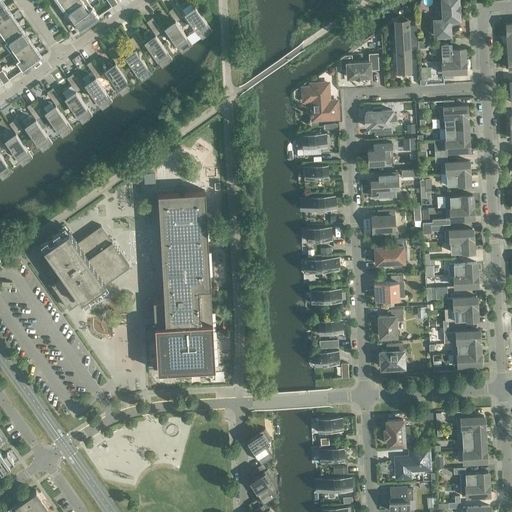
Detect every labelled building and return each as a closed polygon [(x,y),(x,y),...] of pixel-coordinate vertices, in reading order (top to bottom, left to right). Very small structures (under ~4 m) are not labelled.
[(85,0),(67,0),(61,4),(67,13),(85,0)] [(92,7),(87,0),(85,0),(67,13),(73,21),(92,7)] [(443,19),(434,19),(435,36),(450,35),(450,20),(459,20),(459,11),(461,11),(460,11),(460,5),(460,4),(458,4),(458,0),(438,0),(439,6),(442,6),(443,19)] [(0,22),(12,14),(6,6),(0,10),(0,22)] [(212,30),(195,6),(195,7),(195,8),(186,14),(202,37),(212,30)] [(99,16),(92,7),(73,21),(79,30),(86,25),(86,24),(89,22),(89,23),(99,16)] [(169,11),(175,20),(176,21),(182,17),(175,7),(169,11)] [(18,23),(12,14),(0,22),(0,34),(1,34),(2,34),(18,23)] [(147,22),(155,34),(156,35),(162,31),(152,18),(147,22)] [(192,44),(176,21),(175,20),(175,21),(175,22),(166,28),(182,51),(192,44)] [(418,46),(418,47),(423,46),(423,40),(417,41),(416,21),(416,24),(409,25),(409,23),(408,23),(407,20),(396,28),(396,30),(396,35),(394,35),(394,33),(395,53),(395,52),(397,52),(398,64),(410,64),(409,47),(418,46)] [(24,31),(18,23),(2,34),(7,42),(24,31)] [(30,39),(24,31),(7,42),(4,45),(10,53),(30,39)] [(172,58),(156,35),(155,34),(155,35),(155,36),(146,42),(162,65),(172,58)] [(129,39),(135,48),(136,50),(142,45),(135,35),(129,39)] [(35,48),(30,39),(10,53),(16,61),(35,48)] [(441,43),(442,61),(465,59),(464,48),(451,49),(451,43),(441,43)] [(107,50),(115,62),(116,64),(122,60),(112,46),(107,50)] [(42,56),(35,48),(16,61),(22,70),(32,63),(31,63),(34,61),(42,56)] [(152,72),(136,50),(135,48),(135,49),(135,50),(126,56),(142,79),(152,72)] [(345,55),(340,58),(341,69),(347,68),(347,77),(356,77),(357,77),(361,76),(361,77),(362,77),(362,76),(371,76),(370,70),(378,69),(378,53),(369,54),(369,61),(352,62),(352,55),(345,55)] [(465,71),(465,59),(442,61),(437,61),(438,72),(443,72),(443,78),(453,77),(452,71),(465,71)] [(87,64),(95,76),(96,78),(102,74),(93,60),(87,64)] [(132,86),(116,64),(115,62),(115,63),(116,64),(106,70),(122,93),(132,86)] [(2,70),(0,70),(0,78),(3,83),(9,79),(2,70)] [(67,78),(75,90),(76,92),(82,88),(73,74),(67,78)] [(112,100),(96,78),(95,76),(95,77),(96,78),(86,85),(102,107),(112,100)] [(337,101),(329,101),(328,83),(311,84),(311,87),(306,88),(307,101),(312,100),(312,112),(310,112),(311,122),(318,121),(318,119),(338,118),(337,101)] [(47,92),(55,105),(56,106),(62,102),(53,88),(47,92)] [(92,114),(76,92),(75,90),(75,91),(76,92),(66,99),(82,121),(92,114)] [(439,107),(440,118),(467,116),(466,105),(453,106),(453,100),(443,100),(444,106),(439,107)] [(27,106),(36,119),(36,120),(42,116),(33,102),(27,106)] [(72,128),(56,106),(55,105),(56,106),(46,113),(62,135),(72,128)] [(368,127),(374,127),(374,135),(387,134),(387,126),(393,126),(393,122),(396,122),(396,113),(392,114),(392,110),(381,110),(381,107),(373,107),(373,111),(367,111),(367,115),(365,115),(365,124),(368,123),(368,127)] [(467,127),(467,116),(440,118),(440,129),(445,128),(467,127)] [(52,142),(36,120),(36,119),(35,119),(36,120),(26,127),(42,149),(52,142)] [(9,124),(16,133),(16,134),(22,130),(15,120),(9,124)] [(414,124),(406,124),(407,133),(415,133),(414,124)] [(468,138),(467,127),(445,128),(446,139),(468,138)] [(32,156),(16,134),(16,133),(15,133),(16,134),(6,141),(22,164),(32,156)] [(326,133),(302,134),(302,148),(327,146),(326,133)] [(415,137),(402,138),(403,150),(416,149),(415,137)] [(469,149),(468,138),(446,139),(441,140),(441,151),(434,151),(435,157),(447,156),(446,150),(469,149)] [(374,149),(367,150),(368,164),(385,163),(385,155),(393,155),(392,142),(374,143),(374,149)] [(12,170),(0,152),(0,174),(2,178),(12,170)] [(447,162),(447,156),(435,157),(435,163),(443,162),(444,173),(446,173),(469,172),(468,161),(447,162)] [(328,164),(303,166),(304,179),(329,178),(328,164)] [(381,173),(381,172),(377,172),(377,180),(371,180),(372,196),(380,196),(380,198),(382,200),(386,199),(387,198),(387,195),(393,195),(393,196),(396,196),(396,189),(399,189),(398,181),(397,172),(381,173)] [(470,183),(469,172),(446,173),(447,184),(470,183)] [(208,250),(205,190),(158,193),(161,254),(163,287),(162,288),(163,288),(163,292),(162,292),(163,292),(164,300),(143,302),(144,317),(155,316),(155,325),(158,370),(215,367),(210,287),(211,287),(209,250),(208,250)] [(472,194),(445,196),(446,207),(473,206),(472,194)] [(336,195),(305,197),(306,210),(337,208),(336,195)] [(444,218),(445,224),(449,224),(449,218),(474,217),(473,206),(446,207),(446,218),(444,218)] [(394,208),(381,209),(382,215),(373,216),(374,231),(394,230),(393,215),(395,215),(394,208)] [(101,225),(77,242),(105,282),(129,265),(101,225)] [(423,225),(422,225),(422,233),(431,233),(431,231),(431,225),(423,225)] [(332,226),(307,228),(308,241),(333,240),(332,226)] [(450,241),(473,240),(472,228),(445,230),(445,241),(450,241)] [(40,264),(40,265),(40,266),(40,267),(40,268),(41,269),(41,270),(42,271),(42,272),(44,274),(44,275),(45,275),(46,276),(47,276),(47,277),(48,277),(49,278),(50,278),(51,278),(52,278),(53,277),(54,277),(55,277),(56,276),(57,276),(58,275),(59,274),(60,274),(60,273),(61,273),(62,272),(63,274),(51,283),(69,307),(105,282),(77,242),(69,229),(44,247),(50,256),(50,257),(49,257),(48,257),(47,258),(46,259),(45,259),(45,260),(44,261),(43,261),(43,262),(42,262),(42,263),(41,264),(40,264)] [(393,239),(393,245),(375,246),(376,263),(392,262),(392,265),(394,266),(398,266),(400,264),(400,262),(405,262),(404,245),(406,245),(406,238),(393,239)] [(473,251),(473,240),(450,241),(451,252),(473,251)] [(340,257),(309,259),(309,272),(340,270),(340,257)] [(449,264),(449,275),(454,274),(454,275),(477,273),(476,262),(449,264)] [(425,265),(425,276),(434,275),(434,265),(425,265)] [(477,285),(477,273),(454,275),(454,276),(451,276),(450,278),(450,282),(451,284),(455,284),(455,286),(459,286),(459,291),(471,291),(471,285),(477,285)] [(391,275),(391,281),(375,282),(376,299),(399,298),(398,281),(403,281),(403,274),(391,275)] [(446,297),(446,285),(425,286),(425,298),(446,297)] [(341,288),(310,290),(311,303),(342,301),(341,288)] [(472,296),(471,291),(459,291),(460,297),(453,297),(454,309),(477,307),(476,296),(472,296)] [(477,319),(477,307),(454,309),(455,320),(477,319)] [(387,309),(388,315),(379,316),(380,336),(397,335),(397,334),(398,334),(399,332),(399,329),(397,328),(396,328),(396,320),(403,320),(402,308),(387,309)] [(319,334),(338,333),(337,319),(318,320),(319,334)] [(452,331),(452,343),(480,341),(479,330),(452,331)] [(338,340),(319,341),(319,348),(339,347),(338,340)] [(480,352),(480,341),(452,343),(453,353),(480,352)] [(404,365),(406,365),(406,357),(403,357),(403,350),(401,350),(400,343),(384,344),(385,351),(381,351),(381,353),(379,353),(379,359),(381,359),(382,367),(385,367),(385,369),(396,369),(396,366),(404,366),(404,365)] [(339,350),(314,351),(315,365),(340,364),(339,350)] [(481,363),(480,352),(453,353),(453,365),(458,364),(459,370),(468,370),(468,364),(481,363)] [(456,417),(457,429),(484,427),(484,416),(471,417),(471,411),(461,411),(461,417),(456,417)] [(343,430),(343,417),(318,418),(318,432),(343,430)] [(404,436),(410,436),(409,427),(403,427),(403,419),(387,420),(387,428),(385,429),(385,436),(388,436),(388,444),(404,443),(404,436)] [(485,438),(484,427),(457,429),(458,439),(462,439),(485,438)] [(265,428),(262,430),(247,440),(261,462),(272,455),(265,444),(272,439),(265,428)] [(486,449),(485,438),(462,439),(463,450),(486,449)] [(344,447),(319,448),(320,462),(345,460),(344,447)] [(408,470),(430,469),(429,448),(411,449),(412,456),(395,457),(396,459),(395,460),(395,466),(396,467),(397,478),(408,477),(408,470)] [(486,460),(486,449),(463,450),(458,450),(459,461),(486,460)] [(14,463),(7,453),(0,457),(0,472),(5,469),(10,465),(10,466),(14,463)] [(461,473),(461,484),(489,483),(488,471),(466,473),(465,467),(457,467),(457,461),(452,462),(452,468),(453,468),(454,474),(461,473)] [(260,465),(250,471),(253,475),(263,469),(260,465)] [(249,480),(256,491),(263,502),(274,495),(267,484),(274,480),(267,468),(249,480)] [(352,476),(321,478),(322,492),(353,490),(352,476)] [(489,494),(489,483),(461,484),(462,496),(489,494)] [(412,487),(407,488),(407,486),(390,487),(391,500),(389,500),(390,511),(410,510),(409,499),(413,499),(412,487)] [(14,505),(19,511),(22,511),(42,498),(36,490),(14,505)] [(39,511),(48,506),(42,498),(22,511),(39,511)]
